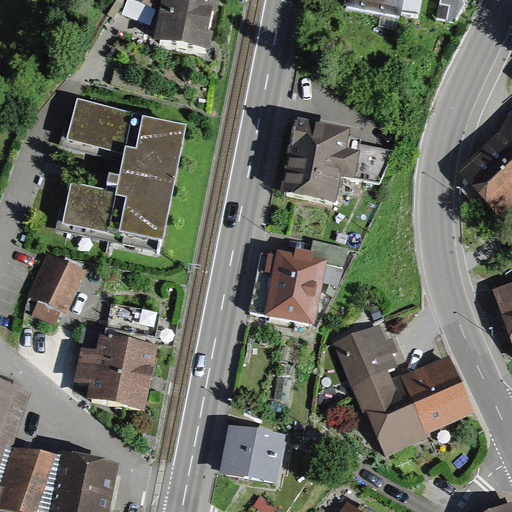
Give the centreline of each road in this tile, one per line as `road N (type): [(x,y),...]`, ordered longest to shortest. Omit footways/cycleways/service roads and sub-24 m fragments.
road 1 (primary): [(183,502),(283,0)]
road 2 (tertiary): [(511,433),(454,314),(435,198),(457,107),(507,0)]
road 3 (residential): [(183,502),(0,356)]
